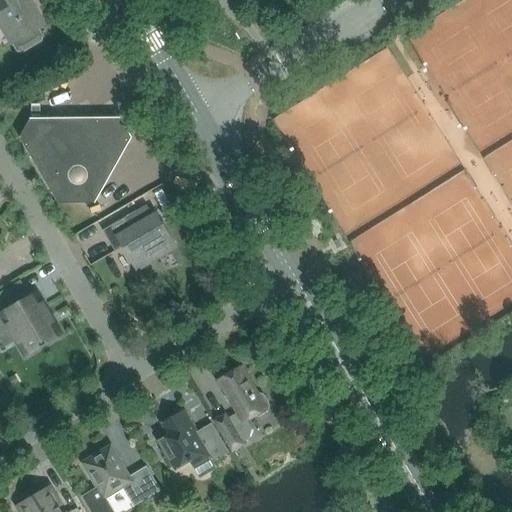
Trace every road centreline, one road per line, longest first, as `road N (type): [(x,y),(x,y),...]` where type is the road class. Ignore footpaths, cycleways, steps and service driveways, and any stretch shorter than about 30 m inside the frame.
road 1 (tertiary): [(429,511),(294,281)]
road 2 (residential): [(129,374),(0,152)]
road 3 (residential): [(260,299),(385,511)]
road 4 (residential): [(194,111),(378,0)]
road 5 (tertiary): [(294,281),(194,111)]
road 6 (residential): [(129,374),(260,299)]
road 7 (residential): [(0,451),(129,374)]
road 8 (tertiary): [(194,111),(128,0)]
